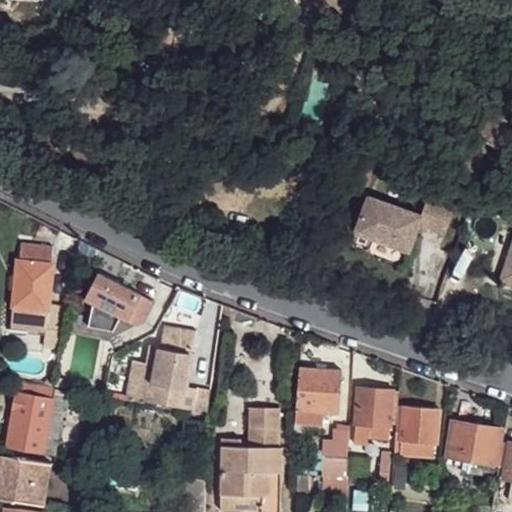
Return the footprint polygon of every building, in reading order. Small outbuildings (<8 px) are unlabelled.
[(511,127),(511,120),(497,110),(480,135),(498,147),(511,127)] [(342,191),(351,194),(370,191),(377,171),(362,165),(346,160),(335,188),(342,191)] [(342,191),(337,204),(346,208),(351,194),(342,191)] [(443,248),(453,221),(426,211),(420,229),(366,211),(354,246),(408,265),(417,239),(443,248)] [(18,260),(11,329),(46,333),(46,329),(62,332),(66,313),(49,310),(54,263),(52,263),(53,251),(21,248),(20,260),(18,260)] [(511,254),(498,294),(511,299),(511,254)] [(143,322),(154,301),(98,272),(85,299),(93,303),(90,327),(115,331),(120,316),(136,324),(143,322)] [(165,323),(161,345),(194,350),(197,328),(165,323)] [(62,332),(46,329),(46,333),(43,348),(59,351),(62,332)] [(194,350),(161,345),(149,343),(145,363),(139,401),(185,410),(189,386),(196,350),(194,350)] [(132,362),(125,399),(139,401),(145,363),(132,362)] [(344,370),(301,366),(298,409),(325,411),(341,411),(344,370)] [(62,381),(61,389),(70,390),(71,382),(62,381)] [(19,382),(17,394),(53,400),(56,390),(56,389),(19,382)] [(194,411),(197,387),(189,386),(185,410),(194,411)] [(394,389),(359,386),(357,422),(369,423),(392,424),(393,414),(397,415),(398,406),(393,406),(394,389)] [(194,411),(208,414),(209,404),(209,403),(211,390),(197,387),(194,411)] [(56,390),(53,400),(65,403),(67,391),(56,390)] [(17,394),(10,431),(46,437),(53,400),(17,394)] [(53,400),(46,437),(43,453),(54,455),(65,403),(53,400)] [(440,407),(405,404),(404,421),(399,420),(399,429),(403,430),(402,439),(437,442),(440,407)] [(222,439),(221,498),(262,500),(262,511),(281,511),(283,448),(280,448),(281,409),(249,408),(248,446),(241,447),(241,440),(222,439)] [(325,411),(298,409),(296,423),(306,424),(324,425),(325,411)] [(453,419),(448,453),(450,454),(459,455),(464,457),(497,462),(503,428),(453,419)] [(369,423),(357,422),(354,446),(368,447),(369,439),(369,423)] [(306,424),(296,423),(295,433),(301,434),(306,434),(306,424)] [(369,423),(369,439),(391,442),(392,424),(369,423)] [(10,431),(7,447),(43,453),(46,437),(10,431)] [(334,449),(324,448),(322,505),(347,505),(348,486),(346,486),(348,456),(350,457),(351,434),(339,434),(339,437),(334,437),(334,449)] [(437,442),(402,439),(400,457),(435,460),(437,442)] [(511,442),(510,442),(508,458),(503,458),(502,465),(507,466),(505,476),(511,477),(511,442)] [(0,496),(43,505),(50,465),(0,455),(0,496)] [(391,476),(391,458),(383,457),(382,475),(391,476)] [(497,462),(464,457),(462,473),(494,478),(497,462)] [(407,472),(399,472),(398,490),(405,491),(407,472)] [(206,478),(184,475),(183,511),(205,511),(206,488),(206,478)] [(262,511),(262,500),(221,498),(221,511),(256,511),(262,511)]
